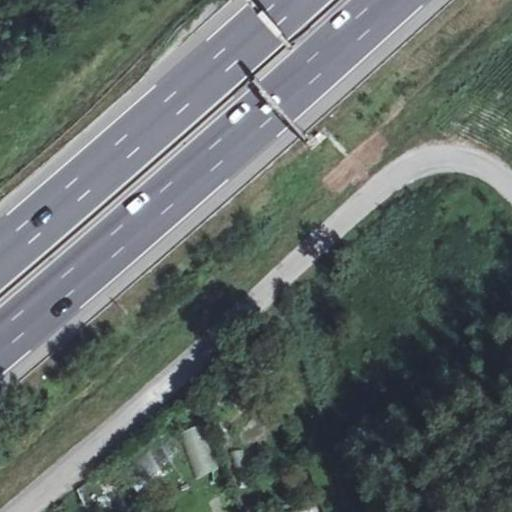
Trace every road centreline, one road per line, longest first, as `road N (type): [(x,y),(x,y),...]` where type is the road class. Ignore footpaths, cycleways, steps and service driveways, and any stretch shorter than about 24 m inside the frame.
road 1 (unclassified): [(511,193),(466,153),(397,164),(21,511)]
road 2 (motorway): [(0,340),(390,0)]
road 3 (motorway): [(293,0),(0,256)]
